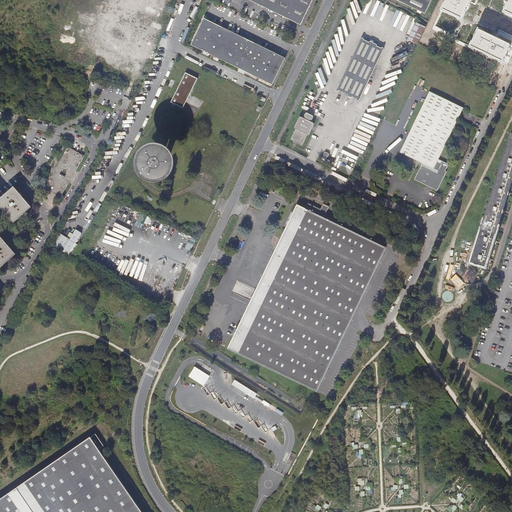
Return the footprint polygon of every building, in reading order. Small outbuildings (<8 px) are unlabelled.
[(288,19),(294,22),(294,20),(302,24),(313,0),(247,0),(252,2),(253,0),(268,8),(267,9),(280,15),(281,14),(289,18),(288,19)] [(252,2),(267,9),(268,8),(253,0),(252,2)] [(396,0),(426,14),(432,0),(396,0)] [(281,67),(285,58),(204,18),(191,45),(273,85),(281,67)] [(416,22),(408,40),(418,44),(426,27),(416,22)] [(369,42),(364,39),(364,38),(363,38),(362,38),(337,89),(337,90),(337,91),(338,91),(339,91),(340,90),(348,94),(348,96),(351,98),(353,97),(357,99),(357,100),(358,101),(359,101),(360,100),(384,49),(384,48),(383,47),(382,47),(382,48),(377,46),(377,45),(370,41),(369,42)] [(171,103),(183,109),(197,79),(186,73),(171,103)] [(464,108),(430,92),(410,134),(402,150),(426,162),(435,166),(434,169),(423,163),(415,180),(438,191),(446,174),(444,173),(448,164),(439,159),(458,120),(464,108)] [(303,145),(303,144),(313,123),(310,121),(310,120),(311,120),(312,120),(314,117),(313,116),(313,115),(308,113),(307,113),(306,113),(304,117),(305,118),(305,119),(302,117),(291,139),(291,140),(302,145),(303,145)] [(364,155),(374,132),(359,125),(348,147),(364,155)] [(473,260),(472,263),(486,268),(511,182),(511,133),(511,134),(511,137),(510,137),(507,145),(508,145),(505,155),(504,154),(501,163),(503,164),(501,170),(499,170),(497,178),(498,179),(496,185),(495,185),(492,194),(493,194),(490,203),(489,202),(486,212),(488,212),(486,218),(484,218),(482,226),(483,227),(481,233),(480,233),(477,241),(479,242),(476,251),(474,251),(472,259),(473,260)] [(174,174),(176,171),(177,167),(177,162),(176,158),(175,155),(173,152),(170,149),(167,147),(163,146),(159,145),(156,145),(153,145),(151,146),(148,147),(145,149),(143,151),(141,153),(140,156),(139,158),(138,160),(137,163),(138,166),(138,169),(139,172),(140,174),(142,177),(143,179),(145,180),(147,181),(151,183),(155,184),(159,184),(163,183),(167,182),(170,180),(172,178),(174,174)] [(45,186),(61,196),(69,183),(73,175),(83,158),(67,148),(59,162),(52,173),(45,186)] [(329,153),(326,152),(325,152),(324,155),(324,156),(324,157),(323,157),(322,157),(321,160),(321,161),(325,162),(326,162),(327,159),(327,158),(326,158),(327,157),(328,157),(330,154),(329,153)] [(0,205),(14,222),(31,207),(24,198),(15,188),(1,200),(0,198),(0,205)] [(288,227),(267,271),(301,287),(292,306),(334,327),(346,333),(376,268),(386,248),(324,218),(329,207),(323,204),(321,209),(309,203),(306,209),(299,206),(288,227)] [(145,221),(148,222),(150,216),(140,213),(136,226),(143,228),(145,221)] [(80,245),(76,243),(82,232),(77,229),(71,239),(60,232),(53,244),(73,256),(80,245)] [(27,233),(24,238),(31,242),(34,237),(27,233)] [(0,268),(16,255),(0,236),(0,268)] [(301,287),(267,271),(250,307),(229,350),(246,358),(281,375),(317,392),(320,385),(331,364),(346,333),(334,327),(292,306),(301,287)] [(205,385),(210,374),(194,366),(189,377),(205,385)] [(233,384),(254,398),(257,393),(235,379),(233,384)] [(96,433),(0,498),(0,511),(141,511),(99,448),(104,445),(96,433)]
